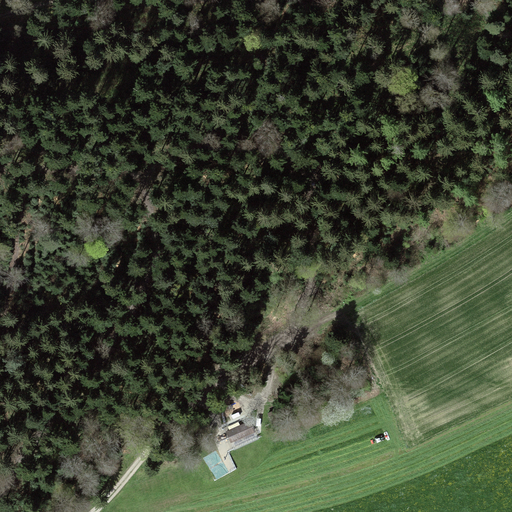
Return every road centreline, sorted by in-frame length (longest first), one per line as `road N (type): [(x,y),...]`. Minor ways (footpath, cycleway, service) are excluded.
road 1 (unknown): [(316,320),(301,224),(342,185),(511,131)]
road 2 (track): [(84,511),(157,424),(262,345)]
